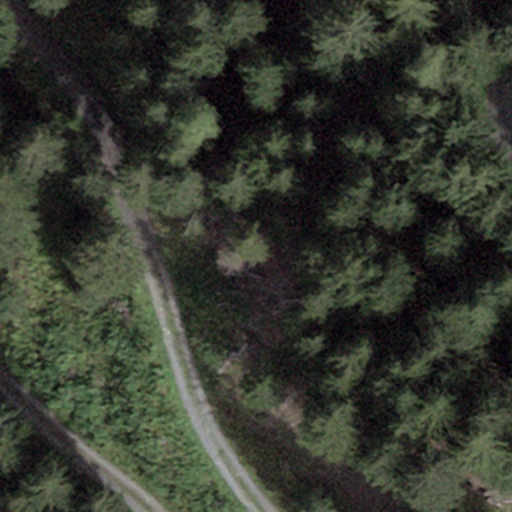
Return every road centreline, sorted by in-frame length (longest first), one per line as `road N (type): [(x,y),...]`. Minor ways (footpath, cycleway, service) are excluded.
road 1 (track): [(294,511),(189,358),(8,36),(2,0)]
road 2 (track): [(0,408),(114,511)]
road 3 (track): [(458,0),(511,138)]
